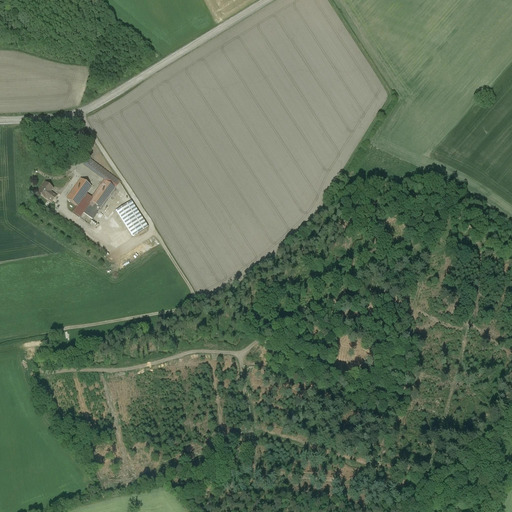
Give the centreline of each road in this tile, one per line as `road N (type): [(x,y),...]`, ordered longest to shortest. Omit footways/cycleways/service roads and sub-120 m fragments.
road 1 (track): [(80,112),(195,299),(63,327)]
road 2 (secondary): [(0,121),(80,112),(268,0)]
